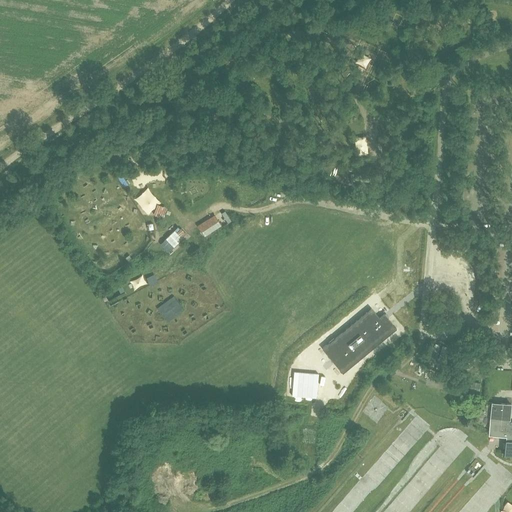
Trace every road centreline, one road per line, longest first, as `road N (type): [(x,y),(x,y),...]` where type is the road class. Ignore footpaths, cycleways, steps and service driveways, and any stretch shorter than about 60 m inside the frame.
road 1 (track): [(278,0),(191,72),(186,94),(173,104),(140,109),(44,170),(0,209)]
road 2 (track): [(0,168),(228,0)]
road 3 (track): [(434,224),(291,197)]
